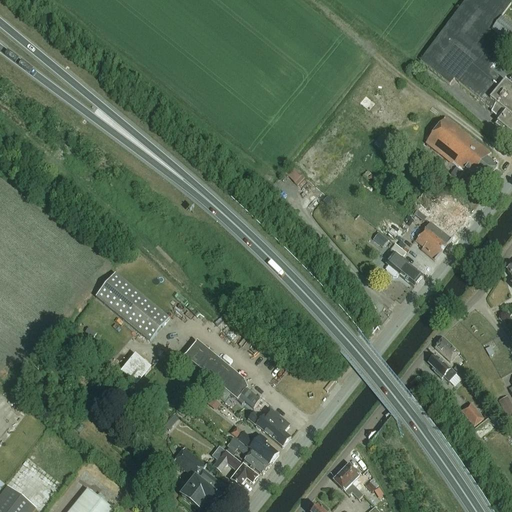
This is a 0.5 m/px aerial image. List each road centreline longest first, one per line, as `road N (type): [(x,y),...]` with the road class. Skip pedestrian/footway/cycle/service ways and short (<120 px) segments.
road 1 (trunk): [(475,511),(357,354),(284,274),(0,25)]
road 2 (tertiary): [(249,511),(511,182)]
road 3 (residential): [(298,511),(473,299)]
